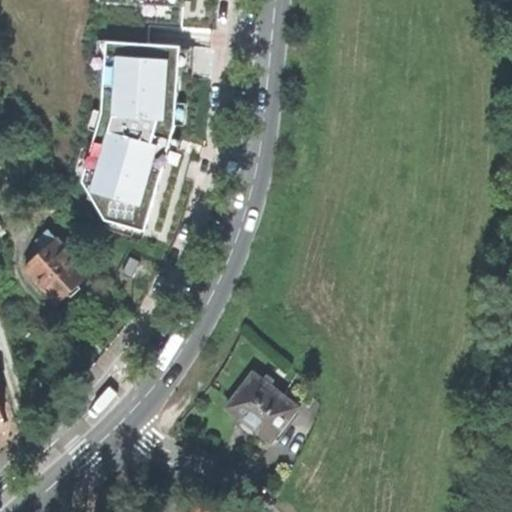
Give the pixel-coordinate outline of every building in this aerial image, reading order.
[(106,0),(106,6),(188,12),(188,0),(106,0)] [(108,220),(149,233),(179,125),(183,43),(107,36),(101,115),(82,179),(108,220)] [(51,244),(59,237),(52,229),(44,236),(51,244)] [(75,288),(90,275),(76,259),(82,254),(75,246),(71,250),(59,237),(51,244),(28,264),(60,301),(75,288)] [(227,410),(270,444),(297,410),(253,375),(238,395),(227,410)]
